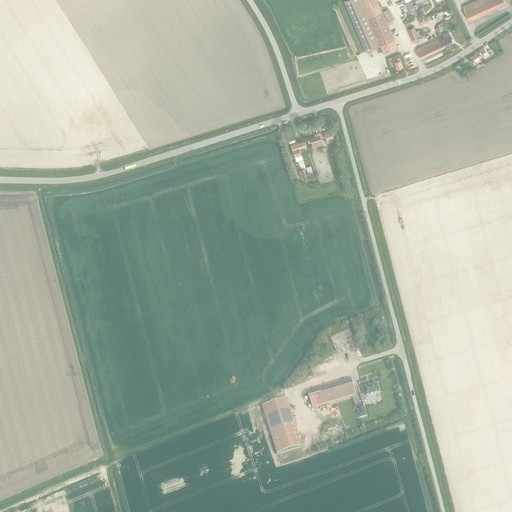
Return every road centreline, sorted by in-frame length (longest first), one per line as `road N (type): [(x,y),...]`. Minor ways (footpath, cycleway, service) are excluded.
road 1 (unclassified): [(443,511),(337,101)]
road 2 (tertiary): [(0,180),(104,174),(297,113)]
road 3 (tertiary): [(337,101),(447,63),(511,22)]
road 4 (unclassified): [(297,113),(249,0)]
